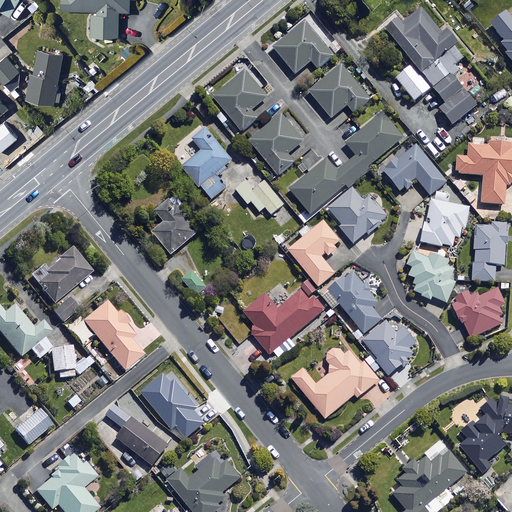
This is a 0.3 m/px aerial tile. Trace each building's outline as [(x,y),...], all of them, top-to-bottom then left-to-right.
[(18,0),(0,0),(0,8),(10,14),(18,0)] [(61,0),(61,8),(91,9),(90,34),(118,35),(119,9),(129,10),(129,0),(61,0)] [(438,31),(420,8),(400,24),(396,19),(383,29),(412,64),(394,78),(413,101),(431,87),(444,104),(438,109),(451,125),(476,106),(451,76),(457,71),(453,65),(466,55),(443,27),(438,31)] [(505,52),(511,61),(511,16),(506,10),(490,23),(504,39),(501,42),(508,50),(505,52)] [(332,54),(304,21),(271,48),(294,75),(310,62),(315,68),(332,54)] [(63,52),(36,46),(26,97),(55,103),(58,88),(55,88),(63,52)] [(18,69),(6,54),(0,58),(0,77),(3,81),(18,69)] [(369,98),(340,63),(307,91),(330,119),(346,106),(351,113),(369,98)] [(266,97),(245,71),(212,97),(240,132),(257,119),(250,111),(266,97)] [(0,112),(8,106),(0,96),(0,112)] [(402,137),(382,113),(345,143),(355,156),(339,169),(328,156),(288,190),(309,215),(345,184),(347,186),(370,167),(368,165),(402,137)] [(302,141),(280,115),(248,141),(278,177),(294,163),(287,154),(302,141)] [(0,149),(17,136),(4,120),(0,123),(0,149)] [(231,162),(205,128),(191,139),(200,151),(180,166),(197,188),(199,186),(210,199),(225,188),(214,175),(231,162)] [(504,188),(511,180),(511,147),(511,145),(511,143),(488,141),(488,145),(468,143),(467,157),(456,156),(454,173),(482,176),(480,202),(503,205),(504,188)] [(446,182),(413,143),(380,170),(400,194),(416,181),(429,196),(446,182)] [(252,190),(246,181),(235,190),(246,205),(250,201),(258,212),(264,208),(270,215),(283,205),(264,181),(252,190)] [(359,199),(351,189),(327,208),(340,224),(337,226),(353,245),(387,218),(379,207),(377,209),(365,194),(359,199)] [(186,215),(172,197),(154,212),(162,222),(150,231),(169,255),(195,234),(182,218),(186,215)] [(460,227),(463,228),(467,206),(427,198),(418,243),(450,249),(452,237),(458,238),(460,227)] [(338,241),(322,221),(287,250),(317,287),(337,270),(326,256),(335,249),(332,246),(338,241)] [(489,222),(489,225),(474,224),(471,280),(494,282),(495,264),(503,265),(506,224),(489,222)] [(89,271),(70,247),(44,268),(41,264),(27,275),(51,303),(89,271)] [(413,288),(420,291),(419,295),(430,299),(432,296),(446,301),(460,264),(428,251),(426,256),(411,250),(405,264),(410,266),(406,275),(412,278),(410,283),(415,284),(413,288)] [(377,302),(351,270),(322,294),(329,303),(334,299),(362,333),(380,319),(370,307),(377,302)] [(206,288),(193,271),(182,279),(194,296),(206,288)] [(502,303),(494,288),(475,297),(472,289),(448,300),(458,322),(461,321),(469,338),(501,323),(494,307),(502,303)] [(308,300),(300,290),(277,309),(264,293),(243,311),(255,327),(249,331),(268,354),(325,308),(314,295),(308,300)] [(61,322),(76,310),(66,297),(50,309),(61,322)] [(115,313),(104,300),(80,320),(122,370),(142,354),(128,338),(132,334),(123,323),(127,320),(119,310),(115,313)] [(2,312),(0,310),(0,335),(18,356),(28,348),(36,359),(50,347),(41,337),(49,330),(40,320),(30,327),(11,304),(2,312)] [(394,333),(385,321),(361,339),(388,374),(412,355),(407,348),(414,342),(402,327),(394,333)] [(343,354),(336,346),(323,357),(328,364),(328,373),(315,384),(302,368),(290,378),(324,419),(353,394),(356,398),(377,380),(351,348),(343,354)] [(57,376),(78,374),(92,363),(85,354),(72,364),(70,348),(49,350),(51,370),(57,369),(57,376)] [(176,426),(185,438),(204,422),(194,410),(197,407),(175,379),(170,382),(163,372),(139,391),(171,430),(176,426)] [(81,401),(74,392),(63,400),(70,409),(81,401)] [(503,446),(494,434),(501,430),(503,417),(508,418),(505,432),(511,433),(511,407),(485,401),(482,416),(460,432),(466,439),(458,444),(479,472),(489,464),(486,459),(503,446)] [(167,445),(114,403),(105,415),(122,429),(115,438),(150,465),(167,445)] [(50,423),(37,408),(14,429),(26,444),(50,423)] [(23,450),(0,419),(0,432),(17,455),(23,450)] [(402,511),(435,511),(461,492),(453,482),(466,471),(448,449),(431,462),(425,454),(396,478),(401,484),(391,493),(405,510),(402,511)] [(94,476),(73,451),(50,470),(53,474),(34,490),(49,508),(55,504),(62,511),(90,511),(97,507),(80,487),(94,476)] [(221,464),(212,453),(194,468),(197,471),(187,479),(172,460),(158,471),(192,511),(213,511),(219,507),(216,503),(224,497),(220,493),(240,477),(226,459),(221,464)]
